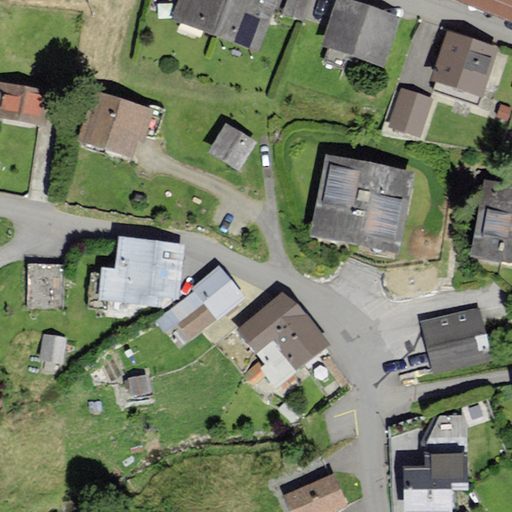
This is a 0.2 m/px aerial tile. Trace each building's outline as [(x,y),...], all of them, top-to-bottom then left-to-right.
[(180,0),(175,14),(257,47),(276,0),(180,0)] [(290,0),(286,13),(303,19),(309,0),(290,0)] [(346,0),(341,0),(327,43),(382,62),(397,18),(346,0)] [(450,33),(435,78),(481,94),(496,49),(450,33)] [(2,84),(0,94),(0,115),(43,124),(49,93),(2,84)] [(431,100),(403,91),(392,125),(419,134),(431,100)] [(99,93),(83,138),(130,155),(137,136),(144,139),(153,112),(99,93)] [(227,125),(212,151),(239,167),(254,142),(227,125)] [(329,158),(315,233),(392,248),(396,249),(399,232),(411,174),(329,158)] [(511,186),(490,183),(477,253),(511,259),(511,186)] [(183,246),(121,238),(117,271),(105,269),(101,298),(158,305),(160,294),(177,296),(183,246)] [(29,307),(62,308),(63,267),(31,266),(29,307)] [(174,310),(191,333),(241,297),(221,269),(195,288),(198,292),(174,310)] [(258,354),(271,342),(295,370),(326,344),(283,293),(238,331),(258,354)] [(479,311),(425,322),(435,371),(489,360),(479,311)] [(46,337),(43,359),(62,361),(64,338),(46,337)] [(298,383),(290,374),(295,370),(271,342),(258,354),(263,360),(246,375),(254,384),(264,376),(275,389),(279,385),(286,394),(298,383)] [(146,377),(131,379),(133,393),(148,391),(146,377)] [(406,468),(406,511),(450,511),(450,487),(467,487),(467,454),(427,455),(427,468),(406,468)] [(288,498),(294,511),(321,511),(344,501),(332,477),(288,498)]
